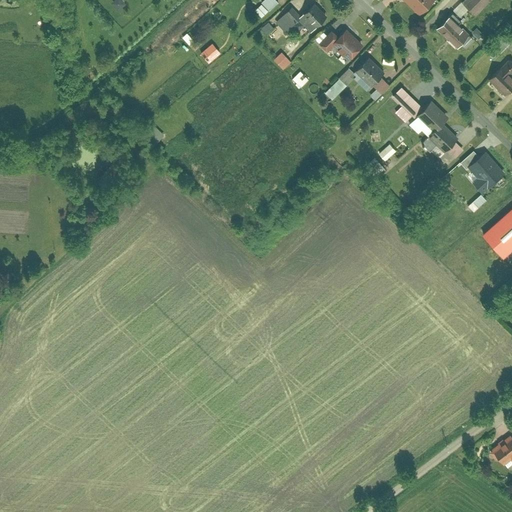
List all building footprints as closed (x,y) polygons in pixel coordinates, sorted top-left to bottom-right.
[(114,9),(122,1),(120,0),(108,0),(107,2),(114,9)] [(265,0),(259,7),(267,14),(276,4),(272,0),(265,0)] [(401,0),(416,14),(430,0),(401,0)] [(464,0),(461,4),(473,15),(486,0),(464,0)] [(295,19),(309,33),(324,18),(311,4),(295,19)] [(283,10),(272,23),(283,31),(294,18),(283,10)] [(457,44),(463,50),(471,41),(464,35),(467,33),(448,15),(434,30),(453,48),(457,44)] [(511,19),(488,46),(496,53),(511,36),(511,19)] [(330,46),(344,60),(359,45),(341,29),(333,37),(328,32),(316,45),(323,52),(330,46)] [(211,41),(197,51),(205,62),(219,52),(211,41)] [(280,68),(288,61),(279,50),(270,58),(280,68)] [(363,60),(352,72),(368,87),(379,76),(363,60)] [(497,75),(489,85),(503,97),(511,86),(511,82),(507,78),(511,72),(511,67),(505,62),(495,73),(497,75)] [(345,69),(335,80),(343,88),(353,77),(345,69)] [(297,72),(290,79),(298,88),(305,80),(297,72)] [(369,87),(379,96),(388,86),(378,77),(369,87)] [(429,132),(419,142),(429,152),(437,144),(443,149),(453,138),(440,125),(445,119),(428,103),(423,108),(401,86),(391,96),(429,132)] [(118,102),(112,107),(120,115),(125,110),(118,102)] [(149,125),(144,131),(155,141),(160,136),(149,125)] [(452,141),(445,149),(454,158),(461,149),(452,141)] [(375,153),(381,160),(393,150),(387,142),(375,153)] [(462,166),(475,154),(471,149),(457,161),(462,166)] [(504,173),(483,150),(468,164),(479,177),(473,181),(481,190),(486,185),(488,187),(504,173)] [(371,156),(361,165),(371,176),(382,166),(371,156)] [(475,206),(484,199),(478,192),(469,199),(475,206)] [(511,207),(482,235),(502,257),(511,247),(511,207)] [(496,463),(505,456),(511,464),(511,441),(506,435),(486,451),(496,463)]
